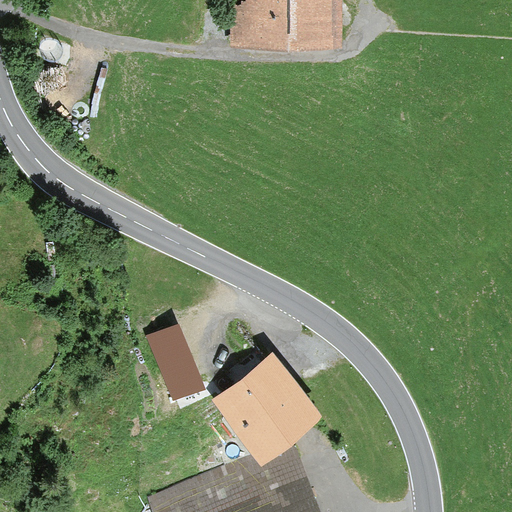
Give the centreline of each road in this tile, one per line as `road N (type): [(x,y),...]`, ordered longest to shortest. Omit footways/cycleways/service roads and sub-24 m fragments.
road 1 (tertiary): [(0,100),(31,155),(72,189),(280,296),(356,348),(408,421),(429,511)]
road 2 (track): [(363,0),(366,29),(358,45),(319,56),(106,42),(0,5)]
